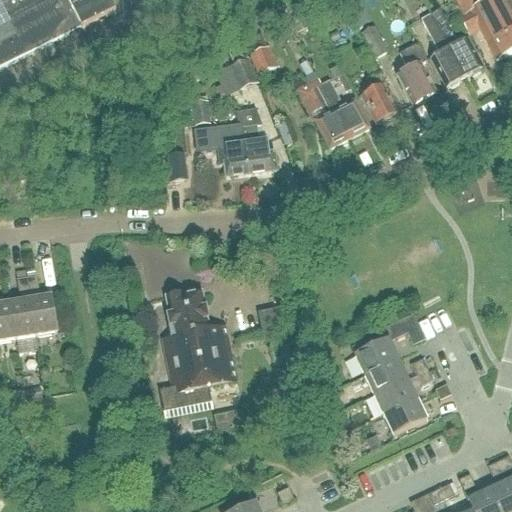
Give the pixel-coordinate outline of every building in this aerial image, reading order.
[(0,0),(0,72),(115,15),(107,0),(0,0)] [(268,0),(278,15),(299,0),(268,0)] [(459,21),(468,38),(479,33),(495,64),(511,55),(511,11),(506,0),(498,0),(479,10),(474,0),(454,0),(464,18),(459,21)] [(465,82),(483,73),(467,43),(458,47),(439,12),(430,18),(465,82)] [(430,62),(446,92),(465,82),(430,18),(421,23),(433,45),(434,44),(440,57),(430,62)] [(387,56),(374,31),(362,37),(374,62),(387,56)] [(407,74),(396,79),(412,110),(436,98),(420,69),(427,65),(418,47),(399,57),(407,74)] [(251,59),(258,78),(276,71),(268,52),(251,59)] [(232,77),(238,95),(257,88),(250,69),(232,77)] [(338,81),(345,95),(352,92),(345,78),(338,81)] [(373,82),(377,91),(359,100),(376,131),(398,119),(382,90),(386,89),(380,78),(373,82)] [(322,87),(351,143),(369,133),(354,103),(343,109),(329,83),(322,87)] [(291,94),(305,123),(319,116),(305,87),(291,94)] [(313,124),(329,154),(351,143),(322,87),(311,93),(324,119),(313,124)] [(210,128),(207,106),(192,107),(194,129),(210,128)] [(242,137),(248,180),(276,176),(274,157),(268,158),(266,144),(258,145),(256,129),(242,130),(242,137)] [(226,182),(248,180),(242,137),(231,138),(232,149),(218,150),(220,169),(224,168),(226,182)] [(183,152),(184,160),(196,158),(195,151),(183,152)] [(26,282),(29,297),(38,296),(36,281),(26,282)] [(17,284),(19,299),(29,297),(26,282),(17,284)] [(161,343),(171,391),(158,394),(163,417),(164,422),(212,413),(208,392),(235,386),(224,330),(208,333),(201,296),(172,302),(171,298),(165,299),(170,320),(168,320),(172,341),(161,343)] [(30,304),(36,341),(57,337),(51,301),(30,304)] [(10,308),(16,344),(36,341),(30,304),(10,308)] [(0,309),(0,346),(16,344),(10,308),(0,309)] [(400,325),(411,349),(423,343),(411,319),(400,325)] [(389,344),(354,360),(364,380),(398,364),(389,344)] [(411,368),(416,378),(427,373),(422,363),(411,368)] [(364,380),(373,400),(408,383),(398,364),(364,380)] [(416,378),(421,389),(432,384),(427,373),(416,378)] [(408,383),(373,400),(382,419),(417,403),(408,383)] [(435,394),(440,405),(452,399),(446,388),(435,394)] [(417,403),(382,419),(392,440),(427,423),(417,403)] [(496,465),(502,476),(511,471),(511,470),(507,460),(496,465)] [(486,470),(491,481),(502,476),(496,465),(486,470)] [(457,484),(462,495),(473,490),(468,478),(457,484)] [(487,494),(495,511),(511,511),(511,496),(506,485),(487,494)] [(437,493),(442,504),(453,499),(448,488),(437,493)] [(276,497),(281,508),(292,502),(287,491),(276,497)] [(432,509),(442,504),(437,493),(426,498),(432,509)] [(495,511),(487,494),(466,503),(470,511),(495,511)]
